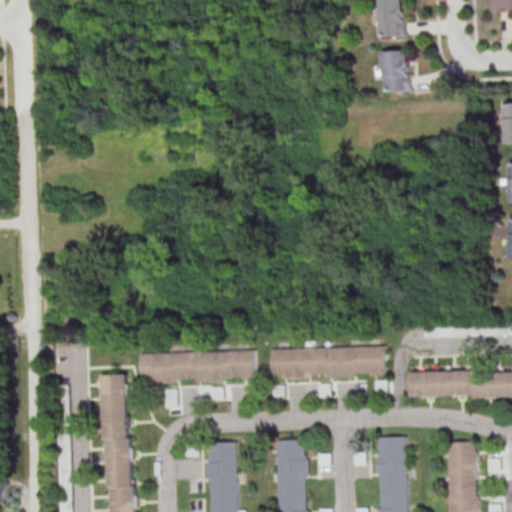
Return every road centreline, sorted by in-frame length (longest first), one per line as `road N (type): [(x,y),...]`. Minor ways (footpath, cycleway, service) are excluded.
road 1 (residential): [(33,324),(23,0)]
road 2 (residential): [(34,511),(33,324)]
